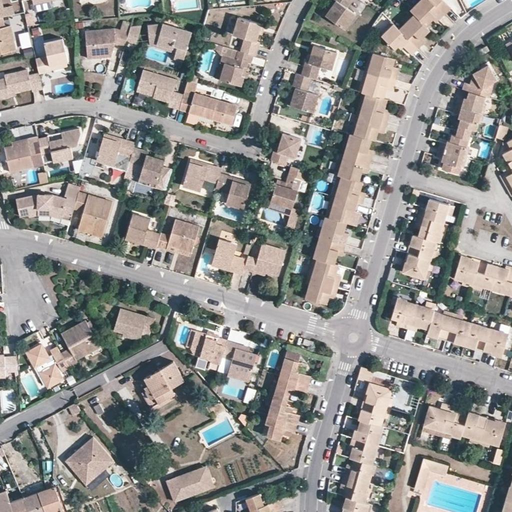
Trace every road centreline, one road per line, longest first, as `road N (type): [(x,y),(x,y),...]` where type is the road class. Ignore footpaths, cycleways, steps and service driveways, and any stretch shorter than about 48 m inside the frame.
road 1 (residential): [(304,0),(243,144),(78,102),(0,120)]
road 2 (residential): [(352,337),(3,242)]
road 3 (residential): [(403,175),(439,67),(467,33),(511,3)]
road 4 (residential): [(159,348),(0,435)]
road 5 (residential): [(311,511),(352,337)]
road 6 (residential): [(352,337),(403,175)]
road 7 (residential): [(511,382),(352,337)]
